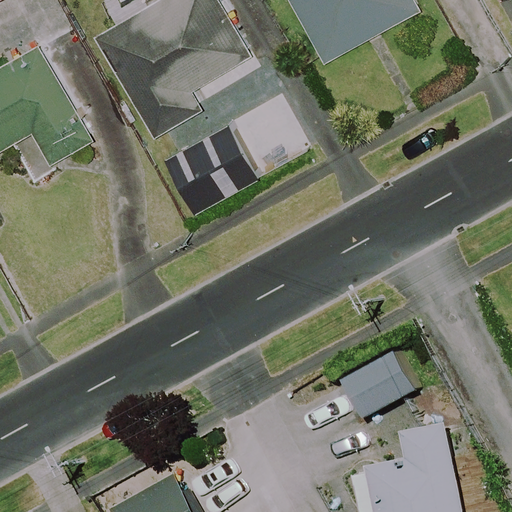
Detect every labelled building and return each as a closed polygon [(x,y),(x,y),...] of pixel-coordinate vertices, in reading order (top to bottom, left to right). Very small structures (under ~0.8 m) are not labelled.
[(246,61),(214,0),(166,0),(101,34),(155,137),(206,110),(194,88),(246,61)] [(417,13),(410,0),(293,0),(325,61),(417,13)] [(0,160),(21,200),(53,183),(45,168),(93,142),(42,47),(0,69),(0,160)] [(420,396),(407,365),(350,390),(364,421),(420,396)] [(467,511),(449,423),(348,444),(362,511),(467,511)] [(195,511),(179,483),(127,511),(195,511)]
